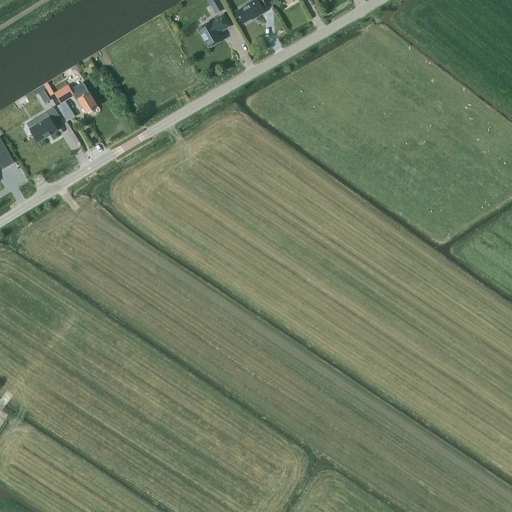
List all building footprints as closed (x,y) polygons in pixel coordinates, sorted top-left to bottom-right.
[(215,14),(225,9),(219,0),(210,5),(215,14)] [(269,2),(267,0),(256,0),(254,1),(253,0),(246,4),(247,5),(236,11),(243,23),(255,16),(256,17),(265,12),(262,6),(269,2)] [(231,26),(224,14),(211,21),(198,28),(209,47),(222,40),(218,33),(231,26)] [(89,92),(85,86),(82,82),(70,89),(68,85),(55,93),(61,103),(74,95),(73,94),(79,90),(82,96),(78,99),(86,112),(97,106),(89,92)] [(44,90),(38,94),(45,104),(51,101),(44,90)] [(62,120),(53,106),(46,111),(49,116),(29,128),(38,142),(45,137),(46,138),(46,137),(49,134),(50,135),(50,134),(58,129),(55,124),(62,120)] [(0,167),(1,170),(15,162),(0,137),(0,167)]
